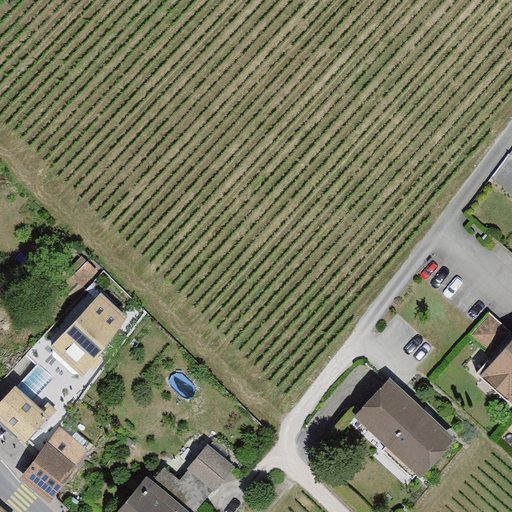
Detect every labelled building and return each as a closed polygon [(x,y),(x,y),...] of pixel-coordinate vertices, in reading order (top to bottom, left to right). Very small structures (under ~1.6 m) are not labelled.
[(125,306),(95,283),(49,343),(79,366),(125,306)] [(474,336),(493,346),(506,319),(486,309),(474,336)] [(511,328),(476,371),(511,401),(511,328)] [(453,431),(383,376),(350,418),(421,473),(453,431)] [(0,411),(28,436),(50,411),(17,382),(0,401),(0,411)] [(86,448),(55,425),(18,475),(48,498),(86,448)] [(229,466),(202,445),(178,475),(164,464),(152,478),(193,511),(229,466)] [(152,478),(141,472),(109,511),(193,511),(152,478)]
